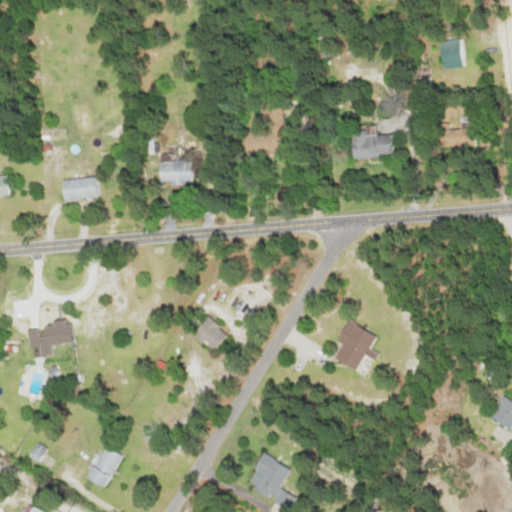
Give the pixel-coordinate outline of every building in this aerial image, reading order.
[(438,39),(439,67),(465,66),(463,37),(438,39)] [(435,146),(470,147),(470,128),(446,127),(447,122),(436,122),(435,146)] [(281,127),(254,132),(258,154),(285,149),(281,127)] [(399,155),(398,133),(360,134),(361,156),(399,155)] [(176,182),(197,183),(198,161),(168,160),(167,179),(176,179),(176,182)] [(0,194),(15,195),(14,174),(0,174),(0,194)] [(67,178),(68,198),(103,196),(103,176),(67,178)] [(198,333),(208,341),(210,339),(219,348),(233,333),(214,315),(198,333)] [(33,328),(36,356),(58,354),(57,343),(79,341),(77,319),(59,321),(59,325),(45,327),(33,328)] [(339,356),(360,368),(369,353),(379,359),(383,352),(374,347),(382,334),(355,319),(343,341),(346,343),(339,356)] [(509,430),(511,423),(511,401),(500,395),(488,418),(509,430)] [(45,461),(52,446),(40,441),(33,456),(45,461)] [(111,486),(128,454),(109,444),(92,477),(111,486)] [(285,486),(296,467),(271,453),(253,483),(278,498),(277,500),(292,509),(300,495),(285,486)] [(473,487),(454,470),(441,484),(460,501),(473,487)]
